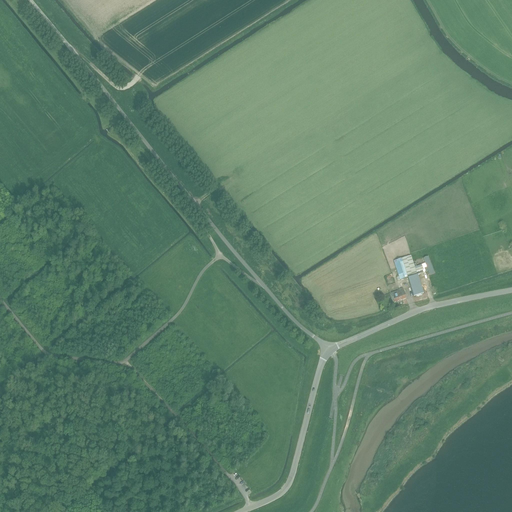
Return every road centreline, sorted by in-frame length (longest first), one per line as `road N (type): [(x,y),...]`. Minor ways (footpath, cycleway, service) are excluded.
road 1 (unclassified): [(186,194),(30,0)]
road 2 (tertiary): [(328,347),(426,308),(511,290)]
road 3 (tertiary): [(251,507),(290,480),(328,347)]
road 4 (unclassified): [(264,287),(219,256),(186,194)]
road 5 (unclassified): [(264,287),(186,194)]
